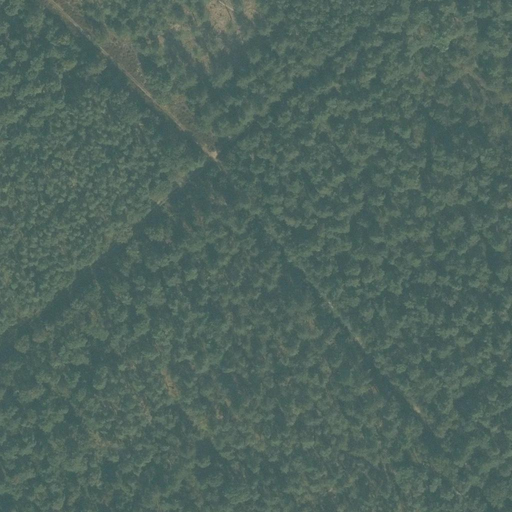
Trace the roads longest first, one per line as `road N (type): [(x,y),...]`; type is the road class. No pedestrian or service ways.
road 1 (track): [(436,428),(215,160),(47,0)]
road 2 (track): [(0,349),(345,44)]
road 3 (track): [(311,511),(436,428)]
